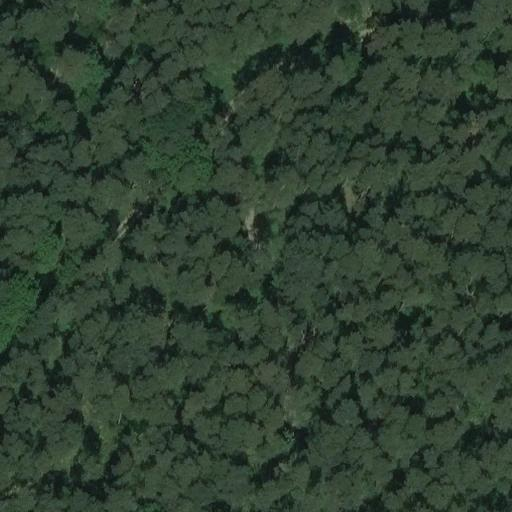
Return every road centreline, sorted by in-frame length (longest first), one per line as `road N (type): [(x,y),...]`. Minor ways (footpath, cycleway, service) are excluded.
road 1 (unclassified): [(316,511),(188,164)]
road 2 (track): [(188,164),(279,63),(503,0)]
road 3 (track): [(188,164),(110,0)]
